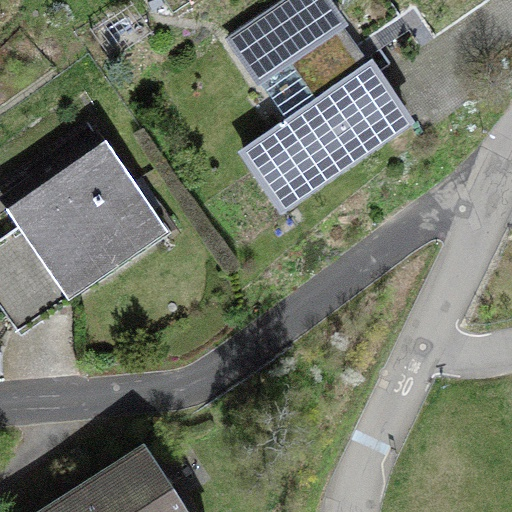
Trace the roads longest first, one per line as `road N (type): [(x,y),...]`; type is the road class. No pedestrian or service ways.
road 1 (residential): [(0,402),(191,385),(440,208),(493,191)]
road 2 (residential): [(356,511),(425,345)]
road 3 (residential): [(425,345),(493,191)]
